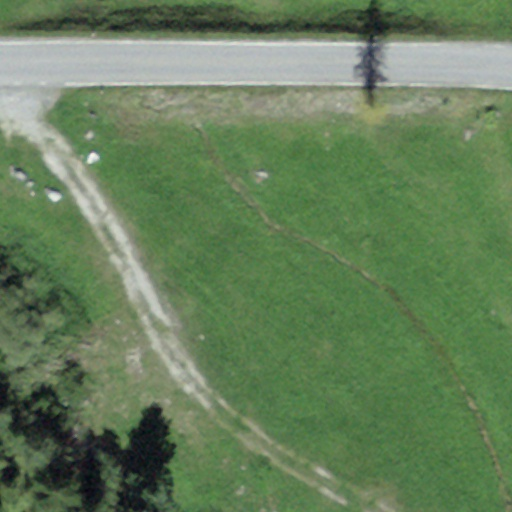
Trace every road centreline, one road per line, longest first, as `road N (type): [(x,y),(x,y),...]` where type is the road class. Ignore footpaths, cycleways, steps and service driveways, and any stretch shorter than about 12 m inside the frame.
road 1 (track): [(1,60),(13,112),(98,213),(160,342),(193,386),(229,420),(369,511)]
road 2 (tertiary): [(0,60),(484,60),(511,67)]
